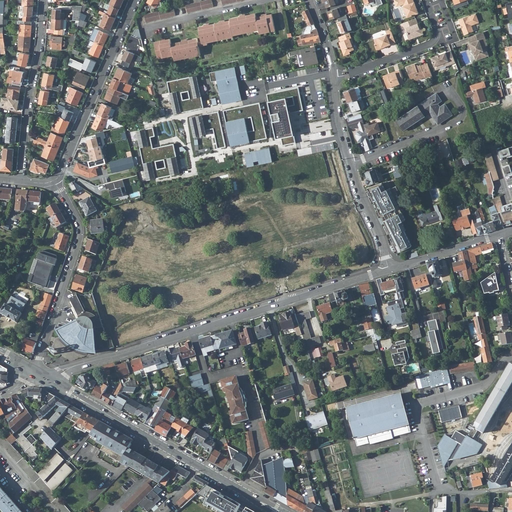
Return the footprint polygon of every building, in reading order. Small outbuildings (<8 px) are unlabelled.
[(111,0),(110,5),(111,5),(120,9),(123,0),(111,0)] [(148,0),(148,2),(149,3),(150,9),(156,7),(156,8),(162,6),(166,5),(165,1),(159,2),(160,0),(148,0)] [(213,7),(211,0),(205,0),(202,1),(200,1),(195,2),(186,4),(186,5),(188,13),(213,7)] [(404,4),(404,6),(405,5),(410,17),(419,13),(414,2),(413,0),(394,0),(395,2),(398,0),(399,2),(402,1),(404,4)] [(453,5),(455,9),(469,3),(467,0),(452,0),(455,4),(453,5)] [(116,18),(120,9),(111,5),(110,5),(103,2),(102,6),(102,7),(108,10),(108,12),(104,10),(104,12),(116,18)] [(350,13),(357,11),(355,4),(347,6),(350,13)] [(32,16),(33,6),(22,6),(19,5),(19,11),(24,11),(23,15),(32,16)] [(81,11),(82,6),(74,5),(72,5),(72,10),(74,10),(73,20),(79,21),(80,19),(81,13),(81,11)] [(144,14),(146,22),(175,15),(174,7),(170,8),(166,9),(144,14)] [(327,12),(330,20),(337,17),(340,16),(339,13),(341,12),(340,7),(327,12)] [(53,9),(52,19),(60,19),(61,10),(53,9)] [(110,30),(116,18),(104,12),(100,10),(99,13),(105,16),(100,25),(110,30)] [(297,36),(298,43),(302,43),(303,45),(320,41),(316,28),(315,29),(313,24),(314,23),(308,10),(303,12),(309,26),(307,27),(304,33),(305,35),(297,36)] [(201,41),(202,44),(207,43),(233,37),(233,36),(259,30),(260,34),(275,31),(272,14),(267,15),(261,16),(256,17),(255,13),(245,15),(240,16),(229,18),(230,20),(225,21),(219,22),(209,25),(203,26),(198,27),(201,41)] [(337,17),(343,33),(352,29),(348,19),(346,14),(342,16),(340,16),(337,17)] [(468,16),(459,20),(461,26),(462,25),(463,27),(462,29),(464,35),(474,31),(471,25),(479,22),(476,14),(468,17),(468,16)] [(418,24),(416,18),(403,23),(404,25),(405,29),(406,29),(408,32),(407,34),(409,39),(423,34),(419,23),(418,24)] [(61,19),(60,19),(52,19),(51,29),(54,29),(54,34),(63,35),(63,30),(61,29),(61,19)] [(84,21),(80,19),(79,21),(78,25),(85,28),(87,22),(85,21),(84,21)] [(17,20),(16,24),(20,24),(19,36),(31,37),(32,25),(31,25),(31,21),(17,20)] [(89,40),(94,42),(103,46),(108,35),(94,28),(89,40)] [(375,45),(377,50),(381,48),(382,47),(384,46),(385,47),(391,44),(396,42),(391,29),(386,31),(387,34),(374,39),(376,43),(375,45)] [(468,44),(470,50),(472,49),(476,60),(488,56),(485,46),(487,46),(485,41),(486,41),(483,32),(474,35),(476,41),(470,43),(468,44)] [(339,37),(341,42),(339,42),(341,47),(342,46),(343,49),(342,50),(344,56),(350,53),(349,51),(354,50),(352,44),(352,43),(353,43),(350,33),(339,37)] [(468,37),(470,43),(476,41),(474,35),(468,37)] [(30,48),(31,37),(19,36),(18,47),(16,46),(11,46),(11,48),(29,52),(29,48),(30,48)] [(51,36),(50,45),(52,45),(52,49),(62,49),(62,46),(62,41),(62,37),(51,36)] [(133,36),(126,50),(135,54),(138,48),(143,50),(144,50),(142,39),(140,39),(137,38),(133,36)] [(155,42),(158,59),(174,56),(175,61),(201,55),(199,46),(198,42),(197,38),(187,40),(182,41),(171,43),(170,39),(165,40),(160,41),(155,42)] [(99,57),(103,46),(94,42),(90,53),(99,57)] [(289,52),(290,56),(297,55),(300,66),(318,62),(315,47),(289,52)] [(135,54),(126,50),(122,59),(123,59),(121,64),(129,67),(131,62),(131,63),(133,59),(140,62),(143,57),(135,54)] [(431,58),(436,70),(440,69),(441,69),(446,67),(446,66),(455,63),(451,51),(431,58)] [(1,64),(11,66),(12,66),(13,63),(27,66),(29,54),(20,52),(18,61),(18,59),(14,58),(13,59),(7,58),(7,60),(6,61),(6,62),(2,63),(1,64)] [(49,56),(47,65),(56,67),(58,58),(49,56)] [(84,64),(71,58),(69,65),(81,70),(82,68),(92,72),(96,62),(87,58),(84,64)] [(406,67),(411,79),(414,78),(415,79),(417,80),(425,77),(425,78),(432,75),(427,63),(421,66),(421,65),(418,66),(416,67),(416,66),(415,64),(406,67)] [(15,67),(12,66),(11,66),(7,82),(10,82),(21,85),(22,85),(23,78),(22,78),(24,72),(19,71),(20,68),(15,67)] [(114,77),(127,83),(130,77),(132,73),(119,67),(114,77)] [(235,67),(210,72),(212,82),(217,81),(222,104),(242,100),(238,83),(235,67)] [(383,76),(388,88),(400,84),(399,81),(403,80),(399,70),(395,71),(396,73),(389,76),(388,74),(383,76)] [(78,72),(73,83),(85,88),(90,77),(78,72)] [(45,73),(42,88),(62,92),(63,85),(59,84),(59,87),(53,85),(55,75),(45,73)] [(197,75),(167,81),(174,114),(204,108),(197,75)] [(127,83),(114,77),(110,87),(125,93),(128,95),(132,85),(130,85),(127,83)] [(359,84),(360,87),(373,82),(371,79),(359,84)] [(329,81),(321,81),(322,94),(330,93),(329,81)] [(18,100),(21,85),(10,82),(7,98),(18,100)] [(148,86),(149,93),(156,96),(153,85),(148,86)] [(70,92),(66,101),(77,105),(83,93),(70,87),(70,88),(68,87),(66,90),(70,92)] [(128,95),(125,93),(110,87),(105,98),(118,104),(121,97),(127,99),(129,95),(128,95)] [(280,120),(272,121),(276,139),(281,138),(282,146),(296,143),(289,113),(303,110),(298,87),(267,94),(268,100),(271,114),(278,113),(280,120)] [(344,92),(348,103),(352,102),(362,98),(360,93),(361,92),(359,88),(358,87),(344,92)] [(464,93),(466,98),(473,96),(476,104),(482,102),(482,100),(486,99),(482,88),(464,93)] [(42,90),(39,104),(47,105),(50,92),(42,90)] [(396,120),(403,131),(415,123),(414,121),(429,111),(430,113),(438,124),(452,115),(445,104),(440,107),(437,103),(441,101),(436,93),(396,120)] [(362,98),(352,102),(348,103),(344,105),(348,115),(353,113),(353,112),(358,110),(356,106),(362,104),(362,103),(374,98),(373,94),(362,98)] [(18,100),(7,98),(3,97),(2,102),(5,103),(5,108),(18,110),(20,100),(18,100)] [(98,114),(112,120),(113,117),(112,117),(108,115),(111,108),(112,107),(102,103),(98,114)] [(244,106),(223,110),(231,146),(267,138),(260,103),(244,106)] [(64,112),(61,117),(70,121),(74,113),(65,109),(66,107),(58,104),(57,109),(61,111),(64,112)] [(190,117),(194,137),(207,134),(206,130),(213,129),(217,148),(226,147),(218,111),(190,117)] [(414,121),(415,123),(430,113),(429,111),(414,121)] [(364,123),(361,113),(347,119),(350,127),(352,126),(353,129),(359,127),(360,131),(357,132),(356,135),(357,138),(360,139),(361,142),(364,141),(365,146),(364,146),(366,151),(372,148),(371,142),(370,140),(364,124),(364,123)] [(112,120),(98,114),(92,127),(99,130),(103,129),(107,122),(111,124),(115,126),(117,122),(112,120)] [(9,117),(7,129),(17,130),(18,117),(9,117)] [(64,135),(70,121),(61,117),(60,117),(56,124),(55,128),(53,127),(51,130),(64,135)] [(364,124),(370,140),(374,138),(372,134),(381,131),(378,122),(370,125),(369,123),(364,124)] [(153,127),(136,131),(147,180),(180,173),(174,144),(153,148),(151,137),(155,136),(153,127)] [(6,142),(15,142),(17,130),(7,129),(7,133),(6,136),(4,136),(3,138),(3,139),(4,140),(5,141),(6,142)] [(51,133),(48,142),(43,140),(44,139),(37,137),(36,140),(58,149),(63,137),(51,133)] [(88,162),(90,167),(95,166),(102,164),(101,158),(104,158),(100,142),(96,142),(95,137),(95,136),(87,138),(92,160),(88,162)] [(54,160),(58,149),(36,140),(34,139),(33,143),(39,145),(39,144),(46,147),(42,156),(54,160)] [(333,142),(297,150),(299,156),(334,149),(333,142)] [(511,146),(498,151),(500,158),(507,156),(507,158),(511,156),(511,146)] [(4,148),(3,159),(13,160),(14,149),(4,148)] [(268,148),(244,153),(247,166),(271,161),(268,148)] [(334,183),(330,185),(321,152),(303,157),(307,173),(313,172),(319,194),(324,192),(325,194),(336,191),(334,183)] [(490,153),(486,154),(494,180),(498,179),(490,153)] [(109,162),(112,173),(135,167),(134,165),(133,157),(132,156),(109,162)] [(462,159),(467,174),(469,174),(465,164),(473,162),(471,156),(462,159)] [(0,164),(0,169),(12,171),(13,160),(3,159),(0,158),(0,160),(2,161),(1,165),(0,164)] [(464,166),(461,158),(458,160),(454,161),(457,168),(464,166)] [(35,159),(31,169),(39,173),(40,170),(46,173),(49,164),(35,159)] [(90,167),(77,161),(73,171),(89,177),(98,175),(95,166),(90,167)] [(366,173),(369,184),(379,181),(376,169),(373,170),(372,167),(369,168),(370,171),(366,173)] [(511,167),(511,168),(503,170),(506,177),(511,174),(511,167)] [(481,175),(484,184),(487,184),(488,188),(489,193),(484,194),(485,198),(493,196),(494,187),(490,172),(481,175)] [(123,180),(105,184),(106,189),(109,188),(112,198),(124,194),(123,192),(126,191),(123,180)] [(72,181),(73,182),(76,189),(78,191),(83,188),(72,181)] [(386,190),(382,183),(368,187),(381,215),(383,214),(386,220),(384,221),(396,245),(398,244),(402,251),(412,246),(404,230),(402,225),(404,225),(402,221),(406,219),(397,202),(400,201),(396,195),(400,193),(396,186),(390,188),(386,190)] [(12,190),(0,188),(0,199),(11,200),(12,190)] [(27,205),(28,202),(29,191),(18,190),(16,211),(25,212),(27,205)] [(29,191),(28,202),(35,202),(34,205),(39,206),(40,203),(41,192),(29,191)] [(409,196),(419,227),(440,219),(441,220),(446,218),(441,203),(434,205),(436,211),(425,215),(425,214),(423,214),(421,209),(417,210),(413,195),(409,196)] [(507,221),(509,225),(511,223),(511,211),(510,204),(503,206),(500,197),(493,199),(495,203),(495,205),(496,208),(502,222),(507,221)] [(80,203),(87,216),(97,211),(90,198),(80,203)] [(148,198),(116,205),(117,213),(150,205),(148,198)] [(123,253),(114,276),(124,280),(128,269),(155,279),(345,231),(348,223),(346,215),(286,231),(279,204),(277,203),(269,205),(277,236),(262,240),(260,234),(257,233),(252,211),(241,214),(248,239),(247,239),(249,247),(232,251),(224,220),(214,223),(222,254),(175,266),(167,233),(156,236),(165,273),(131,260),(133,256),(123,253)] [(47,209),(52,218),(61,213),(56,204),(47,209)] [(485,224),(483,225),(486,233),(504,226),(502,222),(496,208),(495,205),(492,207),(494,211),(491,212),(492,215),(491,215),(494,221),(485,224)] [(477,233),(477,232),(473,220),(473,219),(469,220),(467,214),(471,213),(469,208),(462,211),(463,216),(453,219),(456,230),(462,228),(466,227),(471,225),(474,234),(477,233)] [(17,226),(17,225),(13,224),(15,218),(14,218),(15,215),(10,213),(7,223),(17,226)] [(61,213),(52,218),(50,218),(52,223),(54,222),(55,224),(57,228),(66,223),(61,213)] [(480,217),(473,220),(477,232),(478,231),(480,235),(486,233),(483,225),(481,220),(480,217)] [(91,221),(93,234),(105,232),(107,232),(107,227),(104,227),(103,219),(91,221)] [(188,248),(210,242),(208,234),(215,232),(215,229),(191,235),(190,230),(184,232),(188,248)] [(56,245),(51,243),(50,246),(64,252),(69,237),(60,233),(56,245)] [(20,235),(19,238),(23,240),(23,239),(29,241),(27,245),(31,246),(35,240),(33,240),(28,238),(24,236),(20,235)] [(108,235),(105,242),(110,244),(114,235),(108,235)] [(89,239),(85,251),(96,255),(100,243),(89,239)] [(467,251),(473,277),(477,275),(476,272),(476,269),(478,268),(475,256),(483,254),(483,255),(491,252),(491,251),(494,250),(493,247),(497,246),(496,245),(493,243),(467,251)] [(27,281),(48,288),(51,280),(49,279),(57,256),(42,250),(41,253),(37,252),(27,281)] [(473,277),(467,251),(459,254),(461,263),(458,263),(453,264),(455,273),(463,271),(465,281),(474,279),(473,277)] [(83,257),(79,269),(89,272),(91,266),(91,264),(95,265),(98,266),(99,262),(93,260),(83,257)] [(438,260),(427,264),(430,272),(429,273),(432,284),(433,289),(437,287),(438,286),(436,281),(435,280),(434,277),(442,275),(440,266),(438,260)] [(481,283),(485,294),(490,293),(494,292),(499,290),(495,273),(481,283)] [(77,275),(72,289),(82,292),(87,278),(77,275)] [(309,275),(295,280),(297,289),(312,285),(309,275)] [(412,279),(416,289),(420,288),(429,285),(426,275),(412,279)] [(397,294),(399,300),(402,299),(404,298),(402,292),(404,291),(400,278),(393,280),(394,280),(396,288),(396,290),(397,294)] [(374,280),(377,288),(381,286),(382,291),(396,288),(394,280),(380,284),(379,279),(374,280)] [(361,289),(364,302),(371,300),(369,295),(371,295),(368,282),(360,285),(361,289)] [(330,300),(330,303),(337,301),(338,303),(344,301),(344,300),(345,301),(348,300),(349,298),(348,295),(346,294),(345,290),(330,295),(331,300),(330,300)] [(38,310),(35,317),(37,318),(44,320),(53,296),(48,294),(45,293),(41,305),(40,305),(39,310),(38,310)] [(227,300),(230,310),(253,303),(250,293),(227,300)] [(94,328),(103,327),(100,319),(97,320),(96,318),(94,316),(92,314),(89,313),(87,313),(85,313),(77,295),(70,299),(80,320),(58,331),(60,334),(62,338),(64,340),(68,344),(74,348),(78,350),(83,352),(88,353),(93,353),(96,353),(96,350),(97,350),(99,350),(104,348),(102,343),(101,343),(99,344),(98,344),(98,345),(96,345),(94,328)] [(6,304),(1,313),(17,323),(22,313),(21,313),(26,304),(12,296),(7,305),(6,304)] [(402,299),(399,300),(396,300),(387,303),(388,307),(386,308),(388,314),(390,313),(390,316),(389,316),(385,317),(387,325),(396,322),(397,328),(409,324),(402,299)] [(317,307),(322,322),(332,319),(330,313),(333,312),(330,303),(317,307)] [(436,304),(438,311),(443,309),(446,309),(444,303),(436,304)] [(438,311),(441,322),(446,321),(443,309),(438,311)] [(297,315),(299,322),(311,318),(309,311),(297,315)] [(282,323),(284,330),(294,327),(297,336),(302,335),(295,314),(291,315),(291,313),(289,314),(289,312),(288,312),(284,313),(284,314),(284,315),(279,317),(281,323),(282,323)] [(143,332),(170,324),(167,313),(140,322),(143,332)] [(508,314),(497,316),(499,327),(502,327),(503,330),(504,330),(508,330),(507,326),(510,325),(508,314)] [(488,345),(482,316),(474,318),(480,340),(482,340),(484,348),(481,348),(483,357),(491,355),(489,348),(488,345)] [(37,318),(35,324),(42,326),(44,320),(37,318)] [(371,318),(368,318),(363,320),(366,330),(373,328),(371,318)] [(436,319),(427,322),(430,331),(430,333),(432,333),(432,335),(429,336),(425,337),(427,342),(431,341),(432,347),(430,347),(432,354),(433,354),(434,354),(436,353),(437,354),(439,354),(439,353),(440,352),(440,349),(443,349),(436,319)] [(299,322),(307,348),(321,344),(319,336),(311,339),(305,320),(299,322)] [(255,328),(259,339),(271,335),(268,323),(262,324),(262,326),(255,328)] [(238,334),(242,346),(254,343),(250,328),(245,330),(245,332),(239,334),(238,334)] [(211,337),(215,350),(219,349),(237,344),(233,331),(215,336),(216,336),(211,337)] [(25,339),(21,350),(26,351),(26,350),(33,353),(39,335),(32,333),(31,338),(29,338),(28,340),(25,339)] [(501,340),(502,346),(511,343),(511,337),(511,333),(510,333),(504,334),(500,335),(501,335),(498,336),(499,340),(501,340)] [(199,340),(202,350),(204,357),(208,355),(207,352),(215,350),(211,337),(211,336),(199,340)] [(62,338),(60,339),(62,342),(67,346),(72,350),(77,352),(82,354),(88,355),(88,353),(83,352),(78,350),(74,348),(68,344),(64,340),(62,338)] [(334,345),(336,352),(343,350),(344,352),(349,350),(347,342),(342,344),(340,339),(329,342),(330,345),(332,346),(334,345)] [(180,349),(183,359),(196,355),(192,342),(185,344),(186,347),(180,349)] [(364,347),(365,353),(376,351),(375,349),(374,344),(364,347)] [(167,350),(171,362),(174,360),(178,359),(179,363),(180,368),(186,366),(183,359),(180,349),(180,348),(175,349),(173,350),(173,348),(167,350)] [(312,350),(314,358),(323,356),(321,348),(317,349),(312,350)] [(394,360),(395,366),(402,364),(402,365),(407,364),(407,362),(409,358),(407,348),(398,350),(399,353),(392,355),(393,360),(394,360)] [(157,365),(157,366),(167,363),(169,362),(165,351),(153,354),(157,365)] [(332,353),(328,355),(331,368),(336,367),(332,353)] [(141,358),(145,369),(157,365),(153,354),(141,358)] [(491,355),(483,357),(485,364),(492,362),(491,355)] [(131,362),(134,372),(140,370),(142,378),(147,377),(146,373),(145,369),(141,358),(131,362)] [(418,360),(421,372),(430,370),(429,367),(424,369),(423,367),(423,366),(422,366),(420,359),(418,360)] [(474,362),(449,366),(451,374),(476,370),(474,362)] [(106,376),(106,378),(111,376),(109,369),(116,366),(115,363),(103,367),(106,376)] [(116,366),(119,377),(130,373),(127,363),(116,366)] [(145,369),(146,373),(158,369),(157,366),(157,365),(145,369)] [(447,369),(428,373),(416,376),(419,389),(431,386),(432,388),(450,383),(447,369)] [(503,376),(497,386),(507,392),(511,382),(511,374),(508,372),(509,371),(507,369),(504,374),(503,376)] [(292,384),(295,395),(299,394),(292,373),(290,373),(289,374),(292,384)] [(201,379),(199,374),(189,377),(192,388),(193,388),(198,387),(199,391),(202,393),(208,391),(212,390),(210,384),(204,385),(202,378),(201,379)] [(82,386),(80,388),(87,392),(89,387),(93,389),(96,382),(91,380),(89,375),(80,378),(77,383),(82,386)] [(336,378),(335,375),(328,377),(333,391),(347,386),(343,376),(337,378),(338,379),(336,379),(336,378)] [(230,412),(232,421),(235,420),(236,423),(249,420),(245,407),(246,407),(246,404),(246,401),(245,397),(244,394),(243,391),(241,388),(240,388),(237,376),(223,380),(224,383),(222,384),(224,393),(227,393),(228,397),(231,407),(232,411),(230,412)] [(313,380),(303,383),(309,401),(318,398),(313,380)] [(109,386),(101,400),(112,406),(123,387),(122,387),(121,383),(114,396),(112,395),(115,390),(109,386)] [(97,386),(92,395),(101,400),(109,386),(109,385),(108,385),(107,386),(104,384),(102,389),(97,386)] [(273,390),(276,401),(295,395),(292,384),(273,390)] [(497,386),(491,396),(501,401),(507,392),(497,386)] [(123,387),(112,406),(121,411),(123,412),(124,410),(123,409),(127,401),(128,402),(130,399),(121,394),(123,392),(133,393),(136,388),(127,387),(123,387)] [(163,391),(160,396),(171,402),(174,397),(177,393),(166,387),(164,389),(163,391)] [(39,401),(45,402),(45,398),(41,397),(42,389),(29,389),(22,392),(26,398),(29,397),(35,397),(35,399),(40,399),(39,401)] [(45,402),(47,404),(56,397),(42,389),(41,397),(45,398),(45,402)] [(6,418),(13,434),(21,427),(32,418),(17,394),(12,396),(15,401),(18,408),(17,411),(5,416),(6,418)] [(355,437),(357,446),(370,443),(370,445),(394,438),(393,437),(411,432),(401,394),(347,409),(348,410),(342,412),(349,438),(355,437)] [(146,421),(144,424),(155,431),(166,412),(171,402),(160,396),(153,408),(152,410),(146,421)] [(501,401),(491,396),(482,412),(484,413),(485,412),(490,415),(492,417),(501,401)] [(40,420),(57,405),(62,400),(56,397),(47,404),(36,413),(40,420)] [(0,401),(0,403),(4,414),(16,409),(12,398),(5,401),(5,399),(0,401)] [(128,402),(125,408),(136,415),(141,405),(130,399),(128,402)] [(48,421),(53,425),(62,415),(66,411),(71,405),(62,400),(57,405),(58,405),(56,407),(57,407),(59,409),(48,421)] [(84,412),(71,405),(66,411),(68,412),(65,417),(77,423),(80,419),(84,412)] [(141,405),(136,415),(146,421),(152,410),(148,407),(147,407),(147,409),(141,405)] [(438,411),(441,422),(462,417),(459,405),(438,411)] [(74,426),(85,432),(86,430),(91,433),(94,430),(98,425),(100,421),(94,418),(84,412),(80,419),(77,423),(74,426)] [(166,412),(155,431),(166,437),(172,427),(175,420),(173,419),(172,422),(169,420),(171,415),(166,412)] [(324,412),(306,418),(306,419),(310,431),(328,425),(324,412)] [(473,427),(469,435),(473,438),(478,430),(480,432),(483,433),(492,417),(490,415),(485,412),(484,413),(482,412),(475,424),(472,423),(471,425),(473,427)] [(178,430),(177,431),(182,434),(181,437),(184,439),(187,436),(194,428),(186,424),(181,421),(177,418),(175,420),(172,427),(178,430)] [(258,423),(266,449),(273,446),(266,420),(258,423)] [(91,433),(89,435),(97,440),(97,441),(103,445),(100,449),(109,455),(109,456),(128,467),(129,466),(140,454),(129,448),(133,440),(116,431),(102,422),(100,421),(98,425),(94,430),(91,433)] [(40,437),(51,449),(54,447),(60,441),(61,439),(62,439),(51,428),(53,426),(51,425),(40,437)] [(199,429),(191,442),(196,445),(197,444),(198,442),(204,445),(208,438),(209,436),(209,435),(206,434),(207,433),(199,429)] [(244,433),(250,464),(256,454),(256,453),(252,431),(244,433)] [(439,447),(443,462),(447,461),(476,453),(480,447),(477,446),(478,444),(456,431),(451,438),(446,435),(439,447)] [(29,441),(23,434),(17,440),(16,440),(25,450),(26,451),(25,452),(33,461),(38,456),(34,452),(37,450),(32,445),(31,444),(30,445),(27,443),(29,441)] [(0,437),(0,444),(60,511),(70,511),(52,491),(38,474),(33,469),(11,444),(7,439),(3,435),(0,437)] [(16,440),(17,440),(12,435),(7,439),(11,444),(16,440)] [(222,438),(217,442),(222,447),(224,445),(227,443),(226,439),(225,437),(222,438)] [(204,445),(203,446),(206,448),(205,450),(210,453),(215,443),(213,442),(214,441),(212,440),(208,438),(204,445)] [(511,444),(493,477),(492,476),(490,479),(501,486),(504,482),(507,481),(511,473),(511,444)] [(232,461),(229,467),(234,470),(235,468),(236,469),(242,471),(248,460),(247,458),(238,453),(238,452),(228,446),(229,449),(232,461)] [(54,457),(38,474),(52,491),(59,484),(59,483),(66,477),(65,476),(72,470),(70,468),(72,466),(68,462),(69,462),(63,457),(64,457),(55,448),(50,453),(54,457)] [(312,459),(313,462),(321,460),(318,449),(310,452),(312,459)] [(216,450),(210,461),(227,471),(229,467),(232,461),(228,460),(221,456),(222,454),(221,454),(221,453),(216,450)] [(283,457),(284,459),(292,457),(289,451),(282,453),(283,457)] [(303,454),(305,462),(312,459),(310,452),(303,454)] [(147,458),(140,454),(129,466),(159,484),(160,483),(171,471),(164,468),(163,469),(162,468),(163,467),(160,465),(159,466),(151,461),(148,459),(147,460),(146,460),(147,458)] [(298,455),(302,471),(307,470),(303,454),(298,455)] [(267,488),(264,492),(278,500),(288,505),(287,488),(287,487),(287,484),(286,478),(285,468),(294,467),(292,457),(284,459),(283,457),(263,466),(267,488)] [(261,459),(251,479),(267,488),(263,466),(261,459)] [(171,471),(160,483),(166,485),(170,478),(174,480),(178,474),(185,478),(184,478),(184,480),(185,480),(186,479),(190,473),(178,465),(171,471)] [(302,471),(307,488),(312,488),(307,470),(302,471)] [(466,477),(468,488),(482,485),(481,478),(483,478),(482,473),(466,477)] [(192,481),(205,487),(209,483),(195,475),(192,481)] [(122,508),(126,511),(128,511),(130,511),(131,511),(138,504),(146,497),(147,495),(154,489),(148,483),(122,508)] [(330,506),(330,511),(333,511),(336,511),(331,496),(330,490),(328,484),(326,484),(328,490),(326,491),(330,506)] [(163,490),(157,486),(154,489),(147,495),(151,498),(149,500),(146,497),(138,504),(142,509),(144,508),(147,511),(156,505),(155,504),(161,499),(159,496),(158,497),(157,496),(158,495),(163,490)] [(223,494),(207,486),(205,488),(201,492),(198,494),(198,495),(204,498),(202,502),(206,503),(204,505),(209,508),(210,506),(219,511),(218,511),(237,511),(241,505),(235,501),(234,502),(222,496),(223,494)] [(0,507),(4,511),(21,511),(0,487),(0,507)] [(316,506),(313,511),(326,511),(322,510),(323,508),(320,504),(319,505),(314,487),(312,488),(316,506)] [(287,488),(288,505),(294,509),(297,501),(300,495),(288,488),(287,488)] [(308,507),(304,511),(313,511),(316,506),(312,488),(307,488),(306,489),(308,495),(310,503),(308,507)] [(192,489),(185,495),(190,501),(197,494),(195,491),(192,489)] [(185,495),(176,503),(182,508),(190,501),(185,495)] [(297,501),(294,509),(299,511),(304,511),(308,507),(303,505),(305,502),(303,497),(300,495),(297,501)] [(331,496),(336,511),(342,510),(341,500),(338,500),(337,495),(331,496)] [(446,511),(447,496),(442,497),(441,502),(438,502),(438,507),(436,508),(433,508),(433,511),(446,511)] [(169,509),(164,503),(154,511),(172,511),(170,509),(169,509)]
